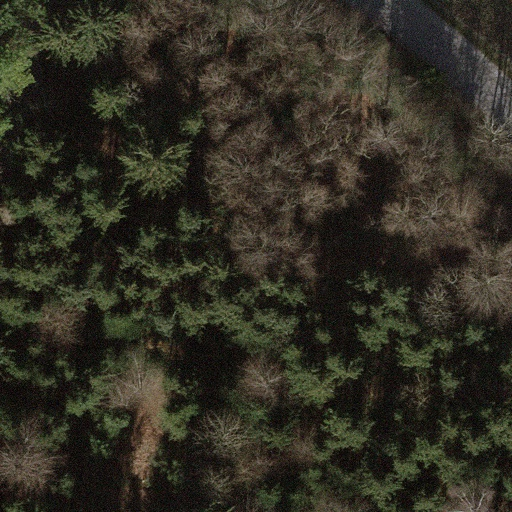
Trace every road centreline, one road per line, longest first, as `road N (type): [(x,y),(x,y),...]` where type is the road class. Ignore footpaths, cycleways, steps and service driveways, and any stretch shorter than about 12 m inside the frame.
road 1 (track): [(35,0),(38,65),(18,159),(0,182)]
road 2 (residential): [(511,105),(437,42),(366,0)]
